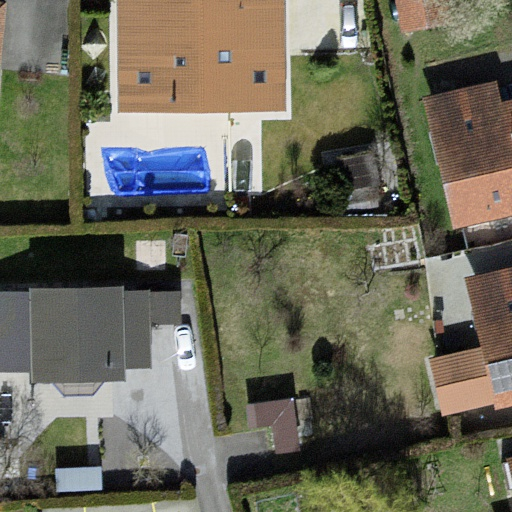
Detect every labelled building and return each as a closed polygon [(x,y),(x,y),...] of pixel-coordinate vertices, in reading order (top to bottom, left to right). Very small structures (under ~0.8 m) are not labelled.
[(280,0),(233,0),(110,3),(108,117),(282,118),(280,0)] [(492,87),(414,107),(442,233),(511,215),(511,118),(508,100),(492,107),(492,87)] [(511,267),(462,281),(470,349),(422,361),(435,419),(511,403),(511,267)] [(170,288),(13,299),(14,341),(22,348),(23,386),(149,372),(152,327),(169,324),(170,288)] [(511,511),(511,457),(498,460),(506,511),(511,511)]
